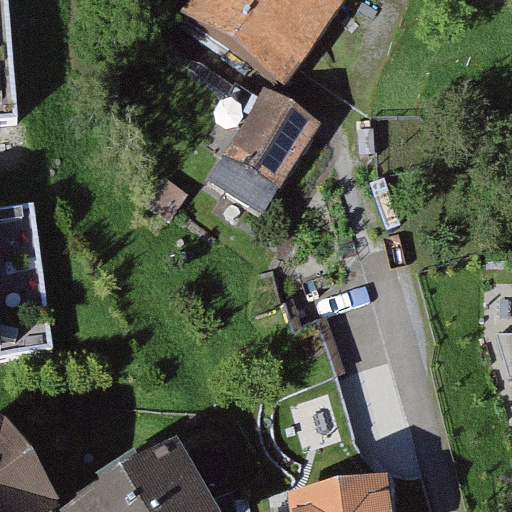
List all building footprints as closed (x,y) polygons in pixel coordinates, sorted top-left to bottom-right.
[(0,0),(0,130),(19,128),(8,0),(0,0)] [(192,0),(178,20),(290,103),(356,14),(366,0),(192,0)] [(252,110),(197,187),(279,245),(334,168),(252,110)] [(0,367),(55,361),(36,217),(0,221),(0,367)] [(41,511),(1,443),(0,443),(0,511),(41,511)] [(89,511),(205,511),(176,462),(89,511)] [(377,511),(374,489),(283,503),(284,511),(377,511)]
